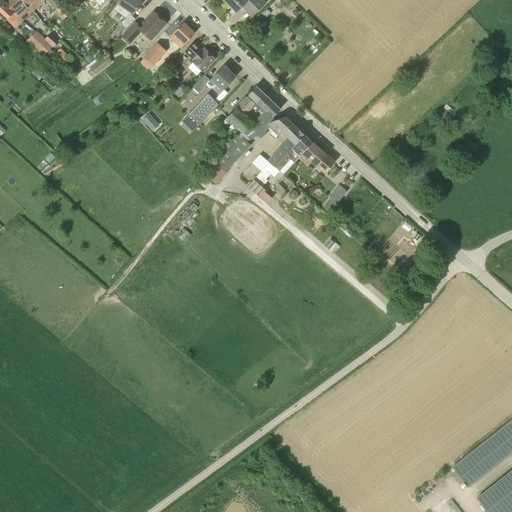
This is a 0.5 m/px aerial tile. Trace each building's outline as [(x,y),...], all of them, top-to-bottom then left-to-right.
[(0,0),(0,13),(6,19),(7,18),(10,22),(16,28),(23,21),(0,0)] [(7,0),(0,0),(23,21),(33,12),(23,0),(7,0)] [(23,0),(33,12),(45,0),(46,0),(55,10),(61,5),(57,0),(23,0)] [(133,14),(141,2),(137,0),(120,0),(118,4),(114,9),(127,18),(121,25),(126,29),(136,19),(130,14),(131,13),(133,14)] [(223,0),(236,12),(241,7),(251,18),(266,4),(261,0),(223,0)] [(300,12),(296,8),(292,12),(295,16),(300,12)] [(266,10),(262,14),(266,18),(270,14),(266,10)] [(150,40),(166,23),(154,11),(140,27),(135,22),(122,37),(129,44),(141,31),(150,40)] [(181,48),(194,33),(183,23),(173,33),(174,33),(170,38),(181,48)] [(44,40),(36,32),(28,40),(43,55),(44,55),(48,58),(54,52),(51,48),(44,40)] [(48,36),(45,39),(52,47),(53,47),(56,44),(59,40),(51,32),(48,36)] [(167,51),(157,42),(143,58),(153,66),(167,51)] [(216,58),(204,48),(202,50),(194,42),(185,52),(194,60),(192,61),(203,72),(216,58)] [(96,75),(112,62),(106,54),(90,67),(96,75)] [(89,64),(95,59),(92,55),(85,59),(89,64)] [(235,77),(224,66),(211,79),(210,81),(205,76),(193,88),(198,94),(206,85),(209,88),(214,88),(217,85),(223,90),(235,77)] [(44,75),(35,67),(29,73),(39,81),(44,75)] [(184,91),(179,86),(173,92),(178,97),(184,91)] [(257,112),(262,107),(269,99),(256,86),(227,117),(236,126),(229,132),(233,136),(244,131),(251,129),(241,119),(244,116),(252,107),(257,112)] [(181,103),(187,110),(199,99),(193,92),(181,103)] [(199,125),(219,104),(208,94),(189,114),(199,125)] [(14,102),(8,96),(3,103),(9,108),(14,102)] [(241,119),(251,129),(267,123),(280,109),(269,99),(262,107),(266,111),(255,122),(253,121),(251,123),(244,116),(241,119)] [(159,125),(150,113),(142,120),(152,131),(159,125)] [(251,129),(244,131),(251,140),(257,135),(260,139),(267,134),(266,132),(270,127),(278,135),(281,132),(285,136),(295,126),(285,116),(267,123),(251,129)] [(274,167),(305,135),(295,126),(285,136),(288,138),(289,136),(290,138),(268,162),(270,163),(274,167)] [(235,138),(234,136),(226,142),(219,151),(220,152),(214,161),(226,172),(251,145),(247,141),(240,134),(235,138)] [(274,167),(269,163),(265,168),(274,176),(279,171),(278,171),(290,158),(295,162),(303,153),(312,142),(305,135),(274,167)] [(303,153),(312,161),(326,172),(335,162),(312,142),(303,153)] [(268,162),(260,154),(252,163),(261,171),(265,168),(269,163),(270,163),(268,162)] [(268,181),(266,179),(259,173),(254,179),(263,187),(268,181)] [(263,187),(254,179),(247,187),(267,204),(272,198),(264,191),(266,190),(263,187)] [(332,198),(337,203),(347,192),(339,185),(329,196),(332,198)] [(292,191),(289,193),(289,197),(292,199),(295,199),(298,197),(298,193),(295,191),(292,191)] [(330,239),(324,245),(329,250),(335,243),(330,239)] [(468,487),(511,451),(511,419),(452,467),(468,487)] [(509,511),(511,510),(511,469),(477,498),(487,511),(509,511)]
